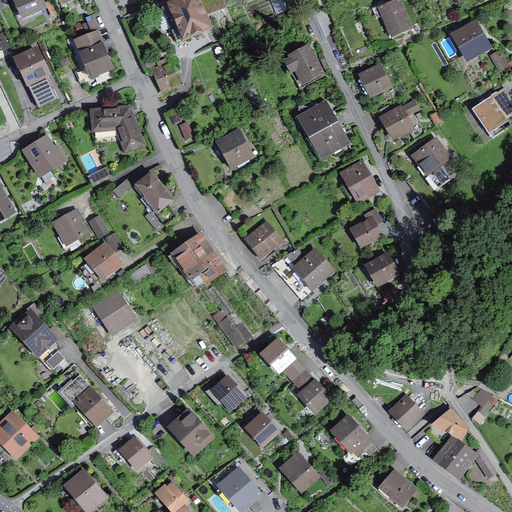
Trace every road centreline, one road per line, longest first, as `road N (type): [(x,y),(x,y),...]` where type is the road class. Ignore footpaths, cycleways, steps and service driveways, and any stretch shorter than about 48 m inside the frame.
road 1 (residential): [(306,0),(400,208),(414,298),(444,383)]
road 2 (residential): [(328,367),(203,216),(136,77)]
road 3 (residential): [(254,344),(12,510)]
road 4 (residential): [(482,511),(407,450),(328,367)]
road 5 (residential): [(136,77),(0,142)]
road 6 (track): [(511,246),(449,381)]
road 7 (residential): [(444,383),(511,491)]
